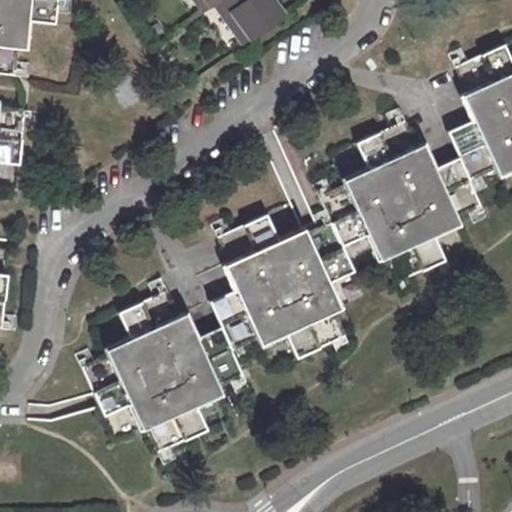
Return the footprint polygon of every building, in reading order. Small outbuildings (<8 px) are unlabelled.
[(0,0),(0,45),(16,47),(24,48),(26,22),(54,24),(56,0),(0,0)] [(208,8),(202,0),(191,0),(201,13),(208,8)] [(219,0),(213,5),(230,29),(238,24),(249,39),(284,14),(273,0),(271,0),(265,5),(261,0),(219,0)] [(249,39),(238,24),(230,29),(241,44),(249,39)] [(511,65),(502,44),(454,65),(466,91),(459,94),(470,118),(444,130),(456,156),(467,180),(511,160),(511,65)] [(16,47),(0,45),(0,73),(13,75),(16,47)] [(142,100),(128,70),(108,79),(122,109),(142,100)] [(459,94),(433,106),(444,130),(470,118),(459,94)] [(0,163),(16,165),(21,118),(0,114),(0,163)] [(368,173),(318,196),(329,222),(340,246),(371,232),(383,256),(388,254),(400,279),(443,259),(428,227),(478,205),(467,180),(456,156),(432,167),(419,142),(413,145),(402,120),(353,143),(368,173)] [(432,167),(456,156),(444,130),(419,142),(432,167)] [(222,264),(234,289),(247,315),(221,326),(231,348),(280,327),(293,357),(337,338),(324,313),(331,310),(318,284),(350,270),(340,246),(329,222),(279,244),(265,214),(217,236),(228,261),(222,264)] [(205,360),(195,338),(183,312),(177,314),(166,289),(118,311),(132,343),(80,367),(101,414),(132,400),(144,425),(150,423),(161,448),(205,428),(191,398),(243,375),(231,348),(205,360)] [(209,300),(221,326),(247,315),(234,289),(209,300)] [(231,348),(221,326),(195,338),(205,360),(231,348)]
